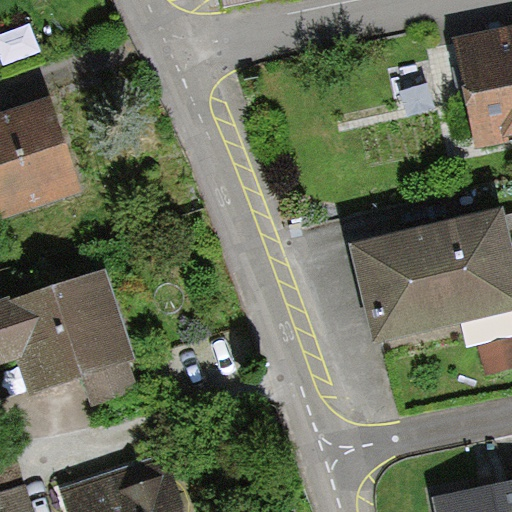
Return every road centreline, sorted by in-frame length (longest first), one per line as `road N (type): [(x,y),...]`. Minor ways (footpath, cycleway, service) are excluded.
road 1 (residential): [(170,52),(277,293),(328,451)]
road 2 (residential): [(429,0),(170,52)]
road 3 (residential): [(511,415),(328,451)]
